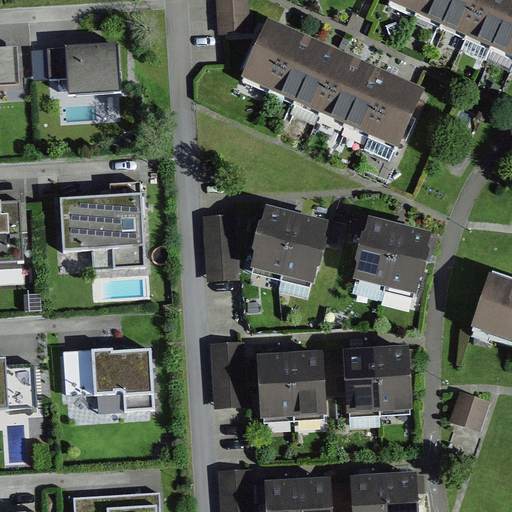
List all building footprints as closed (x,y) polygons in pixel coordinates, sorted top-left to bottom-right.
[(251,34),(248,0),(215,0),(218,35),(251,34)] [(511,65),(511,0),(390,0),(387,9),(511,65)] [(400,153),(425,97),(267,28),(243,83),(400,153)] [(118,42),(65,46),(69,97),(122,93),(118,42)] [(110,205),(61,208),(64,253),(114,250),(116,273),(144,271),(139,188),(109,190),(110,205)] [(19,203),(0,204),(0,265),(23,264),(19,203)] [(310,284),(324,229),(263,214),(249,269),(310,284)] [(240,284),(236,218),(205,221),(210,286),(240,284)] [(415,296),(428,239),(364,224),(351,282),(415,296)] [(511,345),(511,286),(491,279),(473,332),(511,345)] [(151,346),(92,350),(95,400),(154,396),(151,346)] [(247,409),(244,347),(214,348),(217,411),(247,409)] [(412,412),(409,353),(341,356),(343,415),(412,412)] [(7,358),(0,358),(0,404),(11,404),(7,358)] [(325,416),(322,358),(255,362),(259,420),(325,416)] [(490,433),(497,408),(459,398),(452,423),(490,433)] [(255,511),(253,474),(220,476),(222,511),(255,511)] [(419,511),(417,478),(348,483),(349,511),(419,511)] [(330,511),(329,485),(265,488),(266,511),(330,511)] [(156,511),(156,494),(95,497),(96,511),(156,511)]
